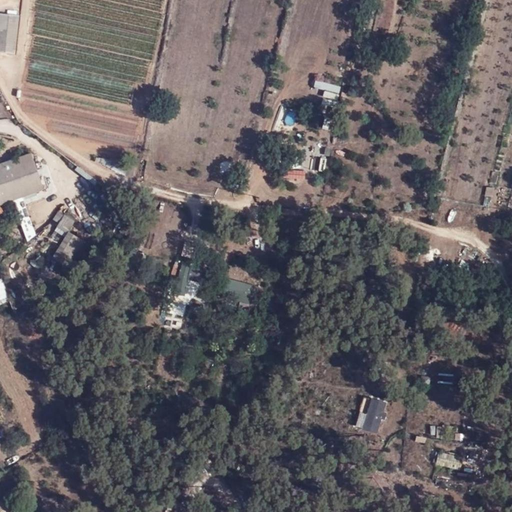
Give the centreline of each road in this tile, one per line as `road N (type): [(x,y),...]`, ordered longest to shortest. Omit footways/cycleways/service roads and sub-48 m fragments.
road 1 (track): [(0,81),(22,118),(68,152),(139,185),(208,202),(251,202),(274,107)]
road 2 (track): [(258,183),(467,236),(511,272)]
